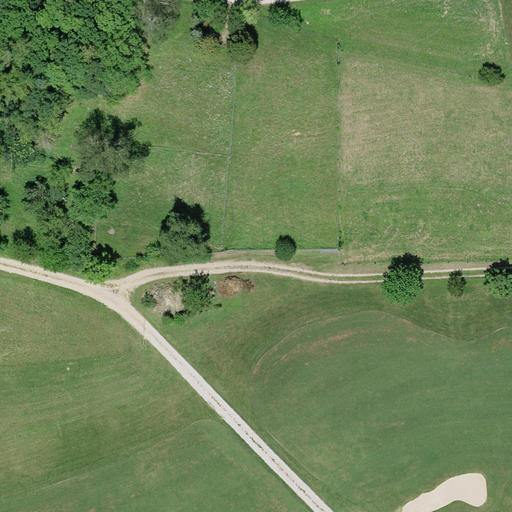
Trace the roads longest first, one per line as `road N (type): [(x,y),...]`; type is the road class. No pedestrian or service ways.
road 1 (track): [(0,262),(121,304),(326,511)]
road 2 (track): [(511,271),(341,278),(267,267),(192,268),(148,275),(109,296)]
